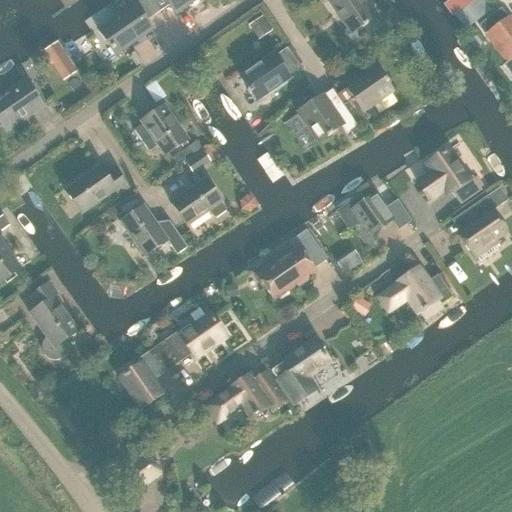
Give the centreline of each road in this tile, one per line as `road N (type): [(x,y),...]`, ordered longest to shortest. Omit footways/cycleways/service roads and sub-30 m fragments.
road 1 (residential): [(434,226),(70,480)]
road 2 (residential): [(0,172),(250,0)]
